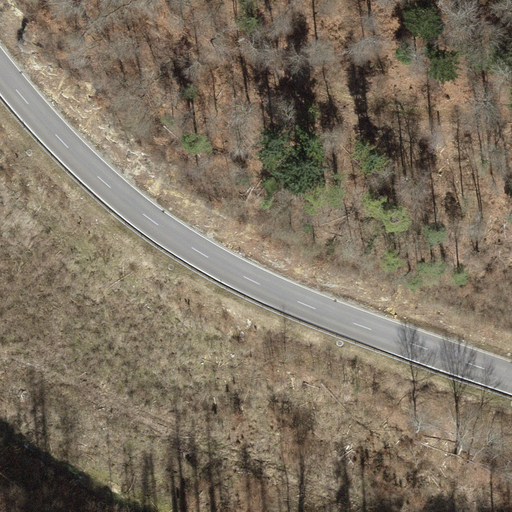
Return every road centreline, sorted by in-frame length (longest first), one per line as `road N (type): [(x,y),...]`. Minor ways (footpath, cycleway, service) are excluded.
road 1 (tertiary): [(0,70),(49,133),(167,230),(289,295),(511,370)]
road 2 (track): [(297,79),(397,109),(474,120),(511,113)]
